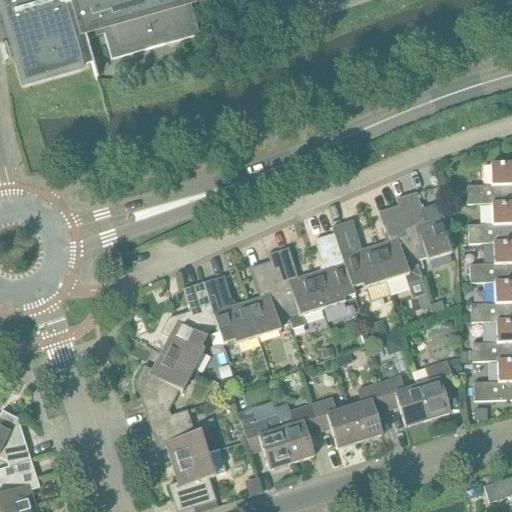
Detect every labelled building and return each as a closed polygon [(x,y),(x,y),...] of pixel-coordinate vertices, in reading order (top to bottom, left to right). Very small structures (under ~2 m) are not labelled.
[(0,0),(0,4),(17,63),(17,65),(23,86),(82,69),(80,62),(89,59),(91,59),(86,41),(104,36),(111,61),(154,48),(198,36),(191,11),(189,2),(188,0),(0,0)] [(491,187),(466,188),(467,207),(491,206),(491,205),(511,204),(511,164),(490,165),(491,187)] [(416,194),(396,201),(418,270),(418,269),(417,264),(416,263),(426,259),(427,263),(450,256),(449,251),(443,233),(441,226),(446,225),(439,204),(421,210),(416,194)] [(392,243),(374,249),(386,284),(404,278),(407,286),(421,281),(418,270),(396,201),(398,208),(378,214),(385,236),(390,235),(392,243)] [(492,227),(467,227),(468,246),(492,245),(493,245),(511,243),(511,204),(491,205),(491,206),(492,227)] [(352,222),(332,229),(334,235),(353,297),(354,297),(352,290),(362,287),(363,291),(386,284),(374,249),(364,252),(359,244),(352,222)] [(320,273),(310,276),(321,311),(344,304),(343,301),(353,297),(334,235),(314,242),(321,264),(320,273)] [(493,266),(469,267),(469,285),(494,285),(494,284),(511,283),(511,243),(493,245),(492,245),(493,266)] [(288,250),(267,256),(270,263),(287,318),(289,325),(290,325),(292,331),(304,327),(301,318),(321,311),(310,276),(297,280),(292,282),(290,274),(295,272),(288,250)] [(260,300),(246,304),(257,339),(280,332),(279,329),(289,325),(287,318),(270,263),(250,270),(257,292),(262,290),(264,298),(260,300)] [(224,278),(203,284),(210,307),(217,329),(221,344),(222,347),(233,343),(234,346),(257,339),(246,304),(236,307),(231,300),(224,278)] [(495,305),(470,306),(471,325),(495,324),(495,323),(511,322),(511,283),(494,284),(494,285),(495,305)] [(168,320),(160,335),(169,340),(160,356),(193,373),(204,351),(200,350),(210,332),(217,329),(210,307),(203,284),(182,291),(189,313),(168,320)] [(426,296),(418,299),(421,309),(429,307),(426,296)] [(451,323),(445,322),(441,325),(440,331),(443,335),(449,336),(453,332),(454,327),(451,323)] [(496,345),(471,345),(472,364),(497,363),(511,362),(511,322),(495,323),(495,324),(496,345)] [(380,325),(367,329),(371,340),(384,336),(380,325)] [(363,337),(354,341),(357,349),(366,345),(363,337)] [(330,351),(320,354),(323,362),(332,358),(330,351)] [(143,368),(135,383),(148,424),(170,417),(168,412),(179,392),(182,394),(193,373),(160,356),(152,372),(143,368)] [(347,357),(335,361),(338,369),(350,366),(347,357)] [(412,375),(416,388),(427,422),(449,415),(442,391),(453,387),(452,381),(461,378),(455,361),(446,364),(425,371),(412,375)] [(497,384),(473,385),(473,404),(511,402),(511,362),(497,363),(497,384)] [(400,379),(378,386),(385,409),(397,405),(405,429),(427,422),(416,388),(404,392),(400,379)] [(361,406),(348,410),(359,444),(381,437),(374,413),(385,409),(378,386),(356,393),(361,406)] [(332,400),(310,407),(317,430),(329,427),(337,451),(359,444),(348,410),(336,414),(332,400)] [(287,406),(274,410),(276,418),(277,418),(291,465),(313,458),(307,439),(306,434),(317,430),(310,407),(289,414),(287,406)] [(486,410),(474,410),(475,422),(487,422),(486,410)] [(0,460),(6,463),(8,469),(30,462),(17,420),(2,412),(0,415),(0,460)] [(170,417),(148,424),(157,452),(166,449),(172,466),(207,455),(200,433),(194,434),(187,412),(170,417)] [(254,419),(240,423),(242,429),(246,443),(249,452),(261,448),(263,453),(269,472),(291,465),(277,418),(276,418),(256,425),(254,419)] [(177,484),(168,487),(176,511),(185,511),(192,510),(193,511),(208,511),(218,509),(216,502),(208,480),(214,478),(225,474),(219,452),(219,451),(207,455),(172,466),(177,484)] [(8,469),(0,471),(0,511),(27,511),(35,510),(30,492),(39,489),(30,462),(8,469)] [(511,497),(511,479),(483,488),(488,505),(511,497)]
